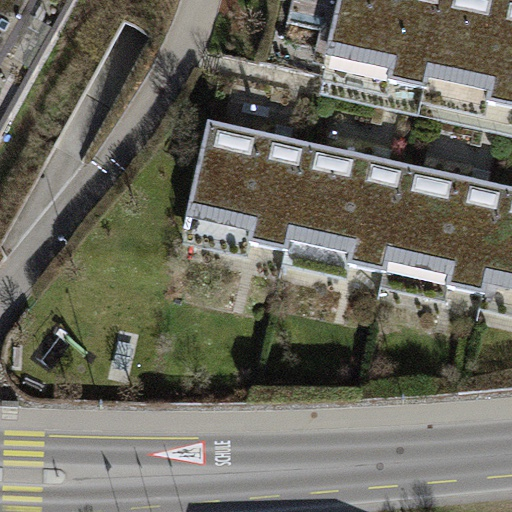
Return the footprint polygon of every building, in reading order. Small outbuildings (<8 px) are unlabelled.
[(0,0),(0,154),(87,0),(0,0)] [(348,0),(330,83),(425,104),(445,9),(403,0),(348,0)] [(425,104),(511,123),(511,24),(445,9),(425,104)] [(210,249),(309,271),(326,170),(232,150),(210,249)] [(309,271),(401,291),(419,191),(326,170),(309,271)] [(500,313),(511,246),(511,211),(419,191),(401,291),(500,313)] [(511,246),(500,313),(511,315),(511,246)]
